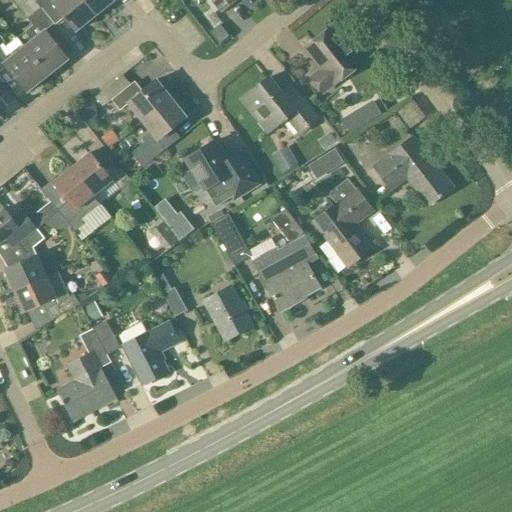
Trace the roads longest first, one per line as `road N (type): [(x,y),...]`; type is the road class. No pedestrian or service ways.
road 1 (residential): [(50,479),(280,367),(399,295),(511,207)]
road 2 (secondary): [(74,511),(511,276)]
road 3 (residential): [(0,181),(19,165),(29,118),(158,23),(205,80),(307,0)]
road 4 (residential): [(511,193),(365,0)]
road 5 (residential): [(50,479),(0,354)]
